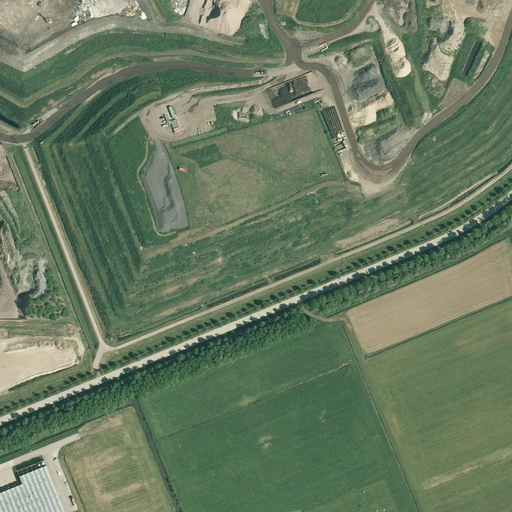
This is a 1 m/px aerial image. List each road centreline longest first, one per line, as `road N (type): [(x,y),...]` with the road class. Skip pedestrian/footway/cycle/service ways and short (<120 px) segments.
road 1 (track): [(0,124),(24,138),(109,348),(448,211),(511,166)]
road 2 (secondary): [(0,421),(413,252),(511,193)]
road 3 (track): [(290,68),(326,68),(359,160),(384,169),(473,91),(511,19)]
